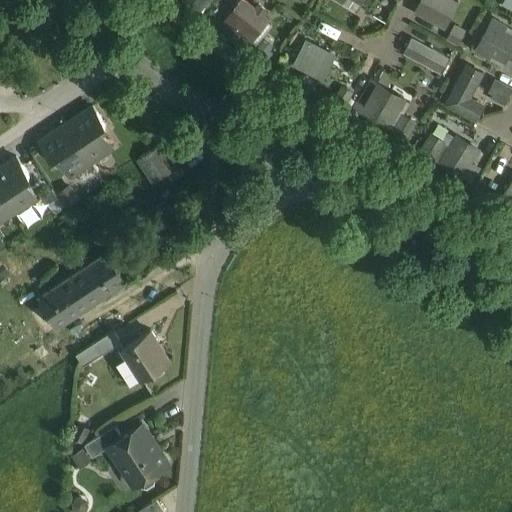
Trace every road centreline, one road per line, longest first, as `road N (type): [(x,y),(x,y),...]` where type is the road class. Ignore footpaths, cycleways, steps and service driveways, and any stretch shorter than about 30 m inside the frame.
road 1 (residential): [(187,511),(208,262),(309,172)]
road 2 (residential): [(309,172),(118,47),(68,0)]
road 3 (residential): [(511,299),(309,172)]
